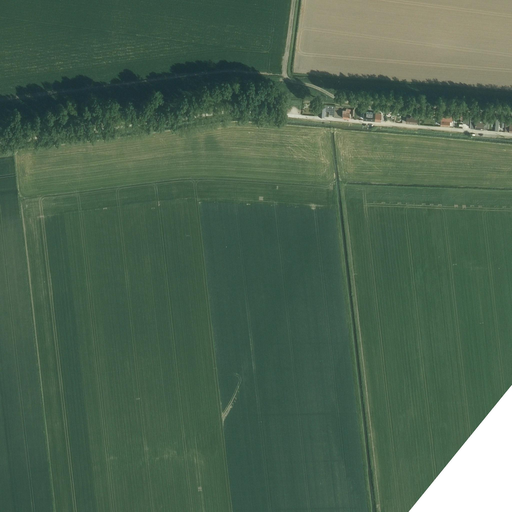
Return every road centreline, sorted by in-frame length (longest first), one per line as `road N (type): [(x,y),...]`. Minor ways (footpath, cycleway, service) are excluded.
road 1 (track): [(294,0),(286,80),(335,100),(511,113)]
road 2 (track): [(0,108),(233,78),(286,80)]
road 3 (unclassified): [(511,135),(286,115)]
